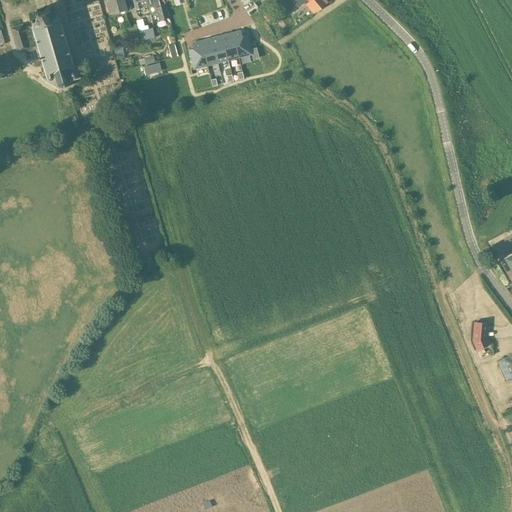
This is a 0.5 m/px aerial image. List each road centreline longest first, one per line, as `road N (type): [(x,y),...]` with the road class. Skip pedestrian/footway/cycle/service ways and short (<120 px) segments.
road 1 (unknown): [(174,252),(168,184),(181,142),(202,115),(259,87),(308,89),(342,104),(378,143),(511,486)]
road 2 (unclassified): [(511,310),(471,245),(430,74),(366,0)]
road 3 (unknown): [(278,511),(179,273)]
